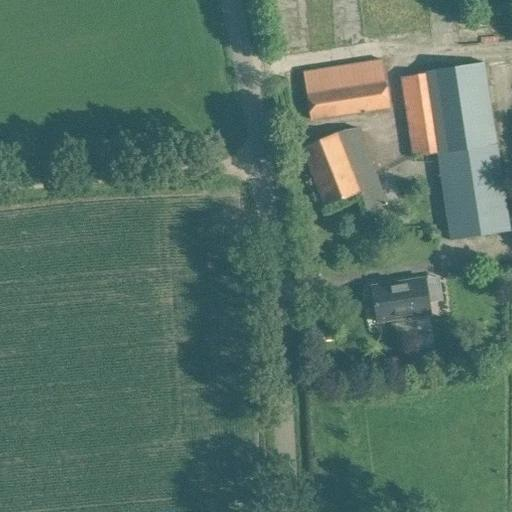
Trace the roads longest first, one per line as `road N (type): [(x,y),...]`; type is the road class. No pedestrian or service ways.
road 1 (unclassified): [(290,511),(263,160)]
road 2 (unclassified): [(0,187),(263,160)]
road 3 (unclassified): [(263,160),(232,0)]
